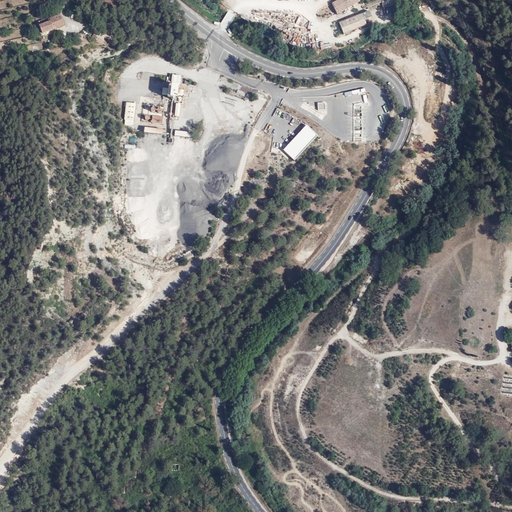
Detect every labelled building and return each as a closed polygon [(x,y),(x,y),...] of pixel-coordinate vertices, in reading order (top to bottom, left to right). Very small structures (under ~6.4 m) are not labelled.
[(337,0),(333,2),(339,13),(362,1),(361,0),(337,0)] [(389,0),(386,1),(389,8),(409,5),(407,0),(389,0)] [(28,16),(32,30),(55,24),(52,11),(42,13),(41,12),(28,16)] [(346,35),(370,24),(365,12),(341,23),(346,35)] [(177,59),(165,58),(165,66),(177,67),(177,59)] [(404,75),(410,71),(405,66),(400,70),(404,75)] [(174,74),(174,70),(168,70),(168,74),(159,74),(159,80),(165,80),(164,83),(174,82),(174,81),(179,81),(179,74),(174,74)] [(341,92),(343,105),(367,101),(364,88),(341,92)] [(134,91),(123,90),(123,107),(133,107),(134,91)] [(317,102),(318,110),(325,109),(325,102),(317,102)] [(353,129),(353,140),(363,139),(361,106),(353,106),(354,129),(353,129)] [(305,124),(282,149),(293,159),(316,134),(305,124)]
